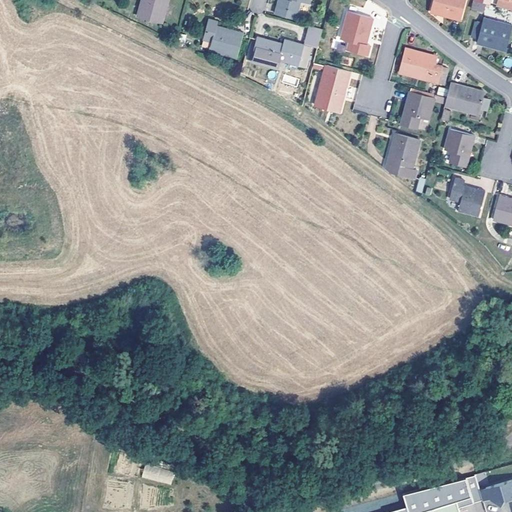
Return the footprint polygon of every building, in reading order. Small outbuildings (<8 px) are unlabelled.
[(143,0),(139,17),(162,23),(167,0),(143,0)] [(279,0),(276,12),(296,17),(301,1),(309,3),(309,0),(279,0)] [(454,18),(461,20),(465,0),(435,0),(433,10),(454,15),(454,18)] [(475,0),(472,0),(471,7),(485,10),(487,3),(475,0)] [(348,49),(368,54),(371,44),(365,43),(372,17),(349,10),(341,38),(350,40),(348,49)] [(484,41),(507,48),(511,31),(511,23),(484,17),(477,43),(483,44),(484,41)] [(209,50),(236,57),(242,33),(218,27),(219,21),(208,18),(203,39),(211,41),(209,50)] [(278,69),(280,59),(288,61),(289,65),(296,67),(300,64),(305,44),(284,38),(282,45),(258,39),(251,61),(278,69)] [(312,46),(305,44),(300,64),(306,66),(312,46)] [(400,73),(439,83),(444,64),(436,62),(437,57),(407,49),(400,73)] [(339,111),(351,70),(328,64),(326,71),(325,71),(316,105),(339,111)] [(458,83),(452,108),(480,115),(486,90),(458,83)] [(402,122),(417,126),(420,116),(429,118),(435,98),(410,91),(402,122)] [(451,162),(466,166),(474,134),(451,128),(445,149),(453,151),(451,162)] [(393,172),(415,177),(417,168),(413,167),(420,139),(397,132),(389,162),(395,164),(393,172)] [(458,208),(477,214),(484,189),(478,187),(477,189),(464,185),(466,179),(455,176),(450,198),(459,200),(458,208)] [(511,198),(506,197),(506,194),(501,193),(494,219),(511,223),(511,198)] [(145,464),(142,477),(171,485),(175,472),(145,464)] [(406,506),(407,511),(419,511),(455,501),(481,493),(480,490),(476,475),(403,494),(406,506)] [(511,480),(480,490),(481,493),(482,499),(483,501),(490,499),(503,506),(506,500),(505,497),(510,496),(510,498),(511,497),(511,480)] [(455,501),(457,507),(482,499),(481,493),(455,501)] [(455,501),(419,511),(458,511),(457,507),(455,501)]
